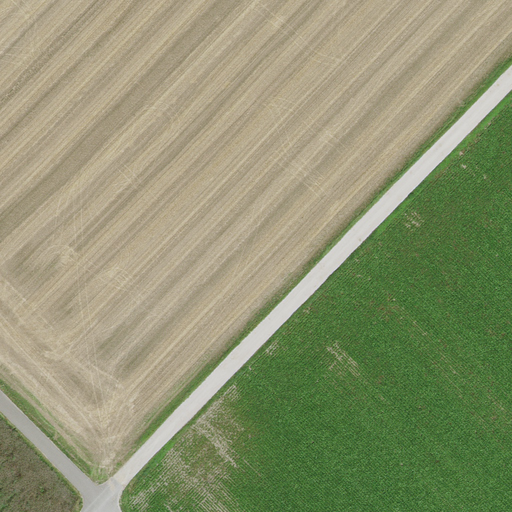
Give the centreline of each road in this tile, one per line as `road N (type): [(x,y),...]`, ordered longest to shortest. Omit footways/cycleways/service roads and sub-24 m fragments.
road 1 (track): [(511,72),(87,511)]
road 2 (track): [(0,406),(103,511)]
